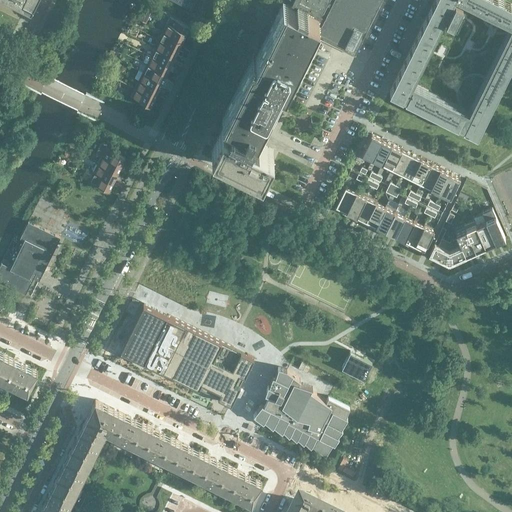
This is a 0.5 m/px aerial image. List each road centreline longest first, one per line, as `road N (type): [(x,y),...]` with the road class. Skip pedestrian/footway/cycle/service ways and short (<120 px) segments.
road 1 (tertiary): [(70,364),(248,0)]
road 2 (residential): [(70,364),(287,471)]
road 3 (residential): [(308,196),(405,0)]
road 4 (residential): [(25,511),(71,418),(53,398)]
